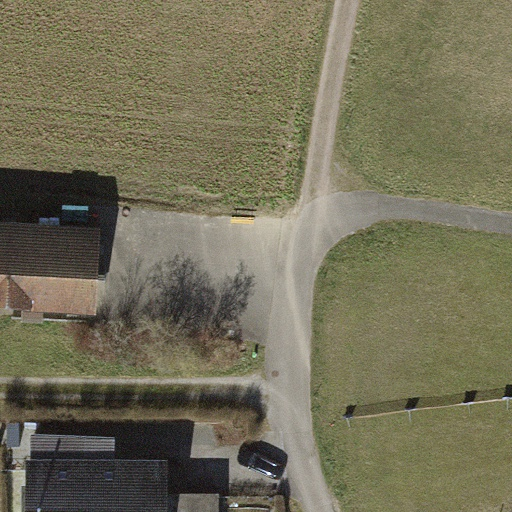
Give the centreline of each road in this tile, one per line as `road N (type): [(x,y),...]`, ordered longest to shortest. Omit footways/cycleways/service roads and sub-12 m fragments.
road 1 (track): [(316,511),(294,400),(348,0)]
road 2 (track): [(0,397),(294,400)]
road 3 (track): [(315,227),(425,210),(511,224)]
